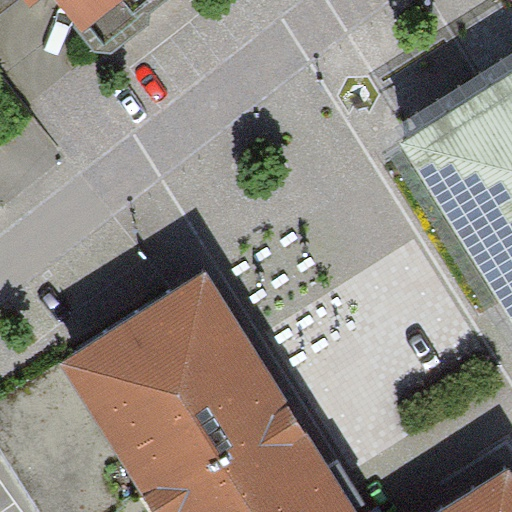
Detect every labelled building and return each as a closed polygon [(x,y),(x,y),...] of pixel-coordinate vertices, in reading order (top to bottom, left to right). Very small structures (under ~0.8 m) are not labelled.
[(143,2),(145,0),(72,0),(111,47),(152,14),(143,2)] [(511,295),(511,58),(407,126),(511,295)] [(73,346),(179,511),(511,511),(511,467),(507,461),(441,504),(446,511),(355,511),(199,271),(73,346)] [(0,392),(0,450),(39,511),(179,511),(73,346),(0,392)] [(0,511),(39,511),(0,450),(0,511)]
